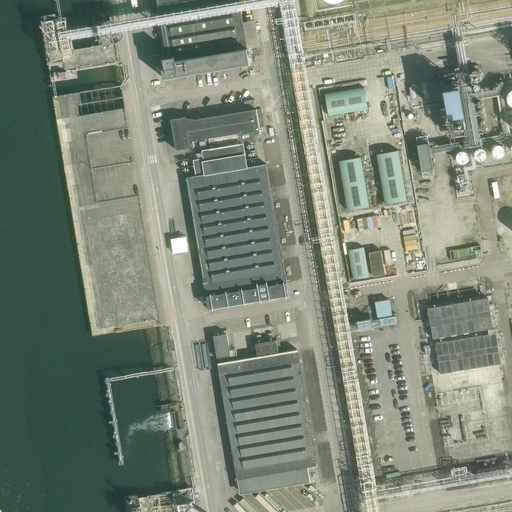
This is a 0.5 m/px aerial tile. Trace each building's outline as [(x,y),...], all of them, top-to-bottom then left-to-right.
[(157,0),(166,56),(164,56),(165,60),(162,60),(165,78),(250,65),(239,0),(157,0)] [(460,88),(444,91),(449,119),(465,116),(460,88)] [(289,295),(267,164),(247,167),(243,144),(240,145),(238,135),(260,132),(256,111),(198,120),(186,119),(171,120),(176,151),(194,148),(193,142),(208,139),(210,150),(202,151),(203,159),(193,160),(196,176),(187,177),(209,309),(289,295)] [(429,143),(419,144),(422,170),(433,168),(429,143)] [(468,157),(462,150),(456,156),(462,162),(468,157)] [(376,215),(368,217),(371,228),(379,226),(376,215)] [(481,255),(480,246),(450,251),(451,260),(481,255)] [(353,280),(369,277),(364,248),(348,250),(353,280)] [(369,253),(373,277),(385,274),(381,251),(369,253)] [(372,318),(358,321),(360,330),(397,323),(396,315),(394,316),(390,299),(376,301),(379,319),(373,320),(372,318)] [(233,325),(236,345),(299,334),(296,313),(233,325)] [(228,333),(214,335),(218,357),(231,355),(228,333)] [(496,334),(435,341),(439,373),(500,366),(496,334)] [(255,344),(257,357),(279,353),(277,341),(255,344)] [(298,350),(218,363),(241,494),(311,482),(309,467),(317,466),(298,350)]
